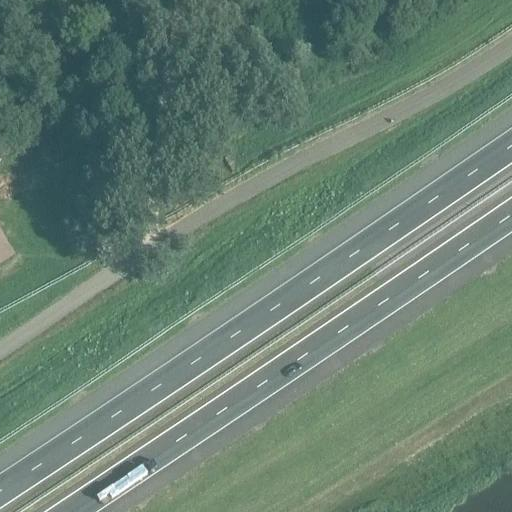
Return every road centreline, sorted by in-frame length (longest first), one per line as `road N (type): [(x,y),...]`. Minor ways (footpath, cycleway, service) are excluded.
road 1 (motorway): [(511,142),(0,487)]
road 2 (unclassified): [(511,42),(305,155),(0,351)]
road 3 (motorway): [(79,511),(511,219)]
road 4 (track): [(149,251),(180,0)]
